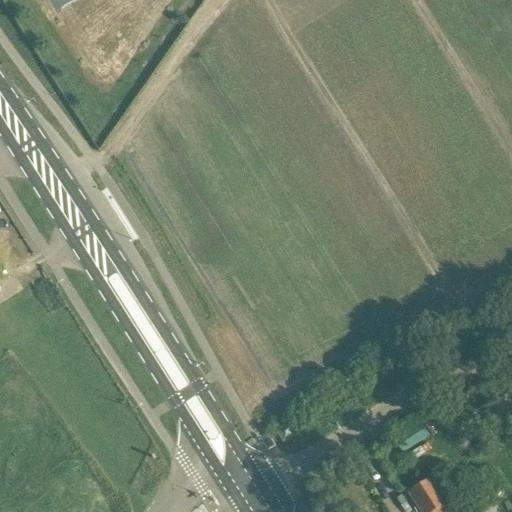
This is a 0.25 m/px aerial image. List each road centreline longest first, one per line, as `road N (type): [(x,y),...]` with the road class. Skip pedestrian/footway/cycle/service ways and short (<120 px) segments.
road 1 (primary): [(239,488),(0,110)]
road 2 (unclassified): [(239,488),(511,351)]
